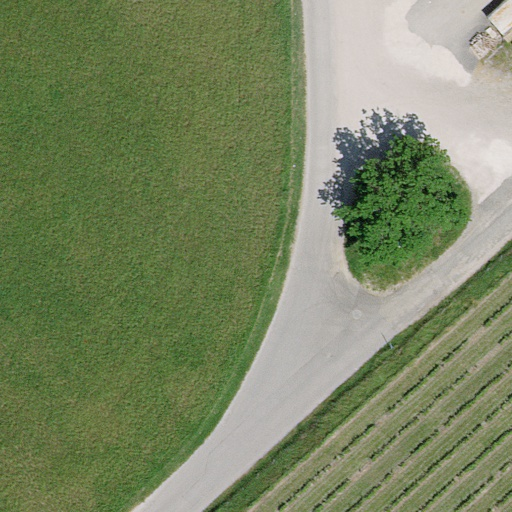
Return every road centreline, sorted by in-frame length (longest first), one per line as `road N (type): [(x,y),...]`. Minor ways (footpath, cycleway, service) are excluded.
road 1 (unclassified): [(168,511),(252,431),(299,317),(323,138),(320,0)]
road 2 (track): [(252,431),(511,217)]
